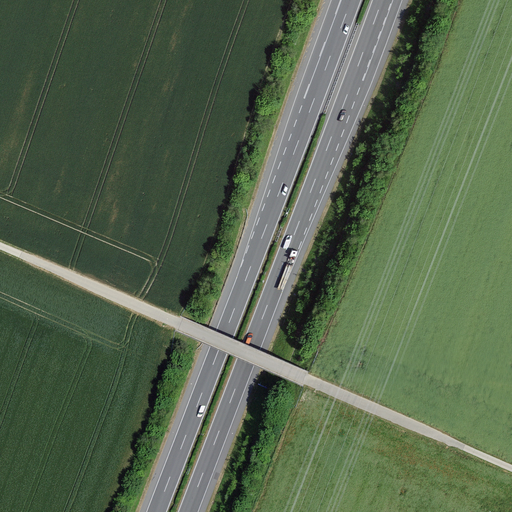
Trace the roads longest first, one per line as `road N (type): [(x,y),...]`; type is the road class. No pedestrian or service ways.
road 1 (track): [(511,469),(0,246)]
road 2 (motorway): [(351,0),(156,511)]
road 3 (motorway): [(188,511),(382,0)]
